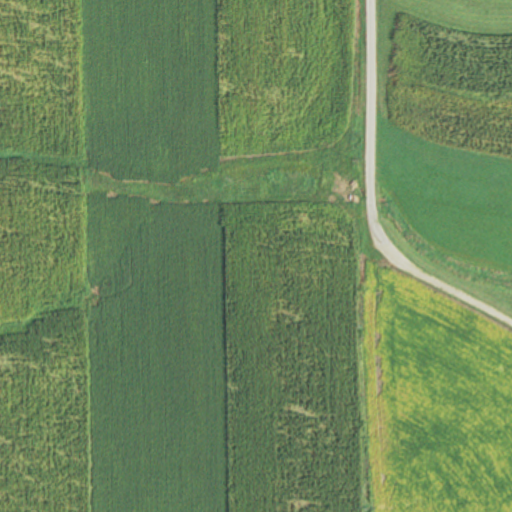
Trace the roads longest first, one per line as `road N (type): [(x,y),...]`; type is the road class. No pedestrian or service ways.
road 1 (residential): [(368,0),(382,253)]
road 2 (residential): [(382,253),(511,322)]
